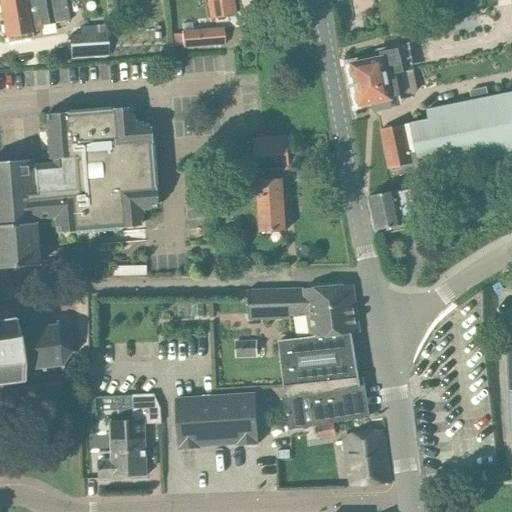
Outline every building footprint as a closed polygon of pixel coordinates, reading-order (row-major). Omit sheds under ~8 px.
[(7,37),(8,42),(33,38),(32,32),(42,30),(41,26),(69,21),(65,0),(0,0),(0,5),(6,38),(7,37)] [(206,0),(210,18),(234,14),(231,0),(206,0)] [(274,0),(256,0),(259,17),(277,15),(274,0)] [(69,28),(71,54),(108,52),(106,25),(69,28)] [(182,33),(173,34),(174,46),(182,45),(183,47),(225,44),(223,28),(181,31),(182,33)] [(69,48),(55,49),(56,63),(70,62),(69,48)] [(356,85),(364,83),(363,82),(368,81),(370,81),(372,82),(376,81),(375,74),(386,72),(387,76),(403,72),(398,49),(381,52),(382,58),(351,64),(356,85)] [(402,73),(406,94),(417,91),(413,70),(402,73)] [(401,97),(397,76),(387,78),(387,76),(386,72),(375,74),(376,81),(372,82),(370,81),(368,81),(363,82),(364,83),(356,85),(360,105),(401,97)] [(511,91),(439,106),(427,108),(429,120),(410,124),(420,176),(503,160),(511,157),(511,91)] [(33,159),(0,161),(0,268),(37,265),(34,219),(51,218),(54,220),(55,233),(76,231),(76,234),(120,230),(119,228),(141,226),(139,212),(142,210),(156,208),(154,187),(156,186),(153,144),(151,144),(149,122),(134,124),(132,122),(131,107),(109,109),(109,106),(66,110),(66,112),(45,114),(49,159),(50,169),(34,170),(33,159)] [(413,172),(411,165),(413,164),(405,125),(381,129),(389,169),(389,168),(391,176),(413,172)] [(254,140),(256,172),(288,170),(286,138),(254,140)] [(234,190),(252,190),(251,169),(233,170),(234,190)] [(260,232),(286,230),(282,179),(257,180),(260,232)] [(376,231),(382,229),(403,225),(403,224),(418,221),(411,189),(397,192),(396,191),(369,196),(376,231)] [(241,267),(250,260),(237,243),(228,250),(241,267)] [(312,337),(352,333),(360,332),(353,284),(286,289),(248,290),(249,310),(249,319),(290,318),(290,314),(308,314),(312,337)] [(204,302),(192,302),(192,317),(204,317),(204,302)] [(16,318),(0,320),(0,383),(24,381),(22,369),(42,367),(42,371),(45,371),(44,367),(59,365),(61,369),(63,367),(61,364),(70,352),(73,353),(74,351),(70,350),(68,336),(72,334),(71,332),(67,334),(56,325),(58,321),(55,320),(54,325),(18,330),(16,318)] [(289,430),(365,418),(352,333),(312,337),(279,341),(285,397),(282,398),(289,430)] [(256,340),(236,341),(236,356),(256,355),(256,340)] [(256,394),(176,399),(179,447),(180,447),(180,449),(200,448),(200,446),(238,443),(238,446),(258,444),(257,442),(259,442),(256,394)] [(106,402),(90,403),(92,436),(107,435),(106,402)] [(144,421),(111,422),(113,461),(98,461),(99,479),(114,478),(114,477),(147,475),(144,421)] [(334,423),(316,426),(319,439),(336,436),(334,423)] [(383,429),(344,435),(351,486),(391,483),(383,429)]
